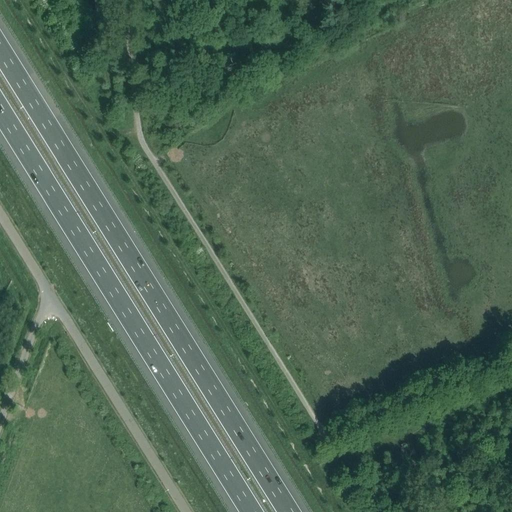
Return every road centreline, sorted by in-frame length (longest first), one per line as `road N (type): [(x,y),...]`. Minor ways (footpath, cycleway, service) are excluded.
road 1 (track): [(511,365),(335,434),(139,131),(123,0)]
road 2 (motorway): [(289,511),(0,48)]
road 3 (motorway): [(0,108),(251,511)]
road 4 (unclassified): [(185,511),(51,298)]
road 5 (unclassified): [(0,423),(51,298)]
